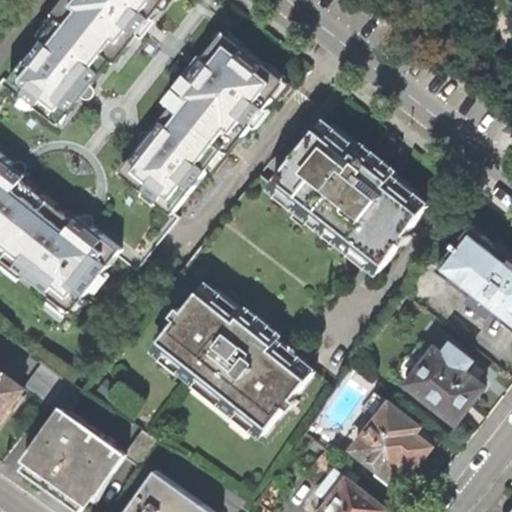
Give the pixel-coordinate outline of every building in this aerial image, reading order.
[(65,0),(62,4),(69,10),(63,17),(61,15),(8,82),(49,114),(58,103),(70,113),(90,88),(101,74),(93,67),(103,55),(112,62),(114,59),(110,56),(115,50),(123,55),(146,26),(166,0),(65,0)] [(234,48),(220,38),(199,64),(174,96),(182,103),(178,109),(173,105),(171,108),(178,114),(169,126),(161,120),(149,136),(130,160),(139,167),(130,178),(175,214),(228,146),(225,144),(231,136),(239,143),(276,96),(280,99),(293,84),(239,41),(234,48)] [(208,283),(158,346),(267,433),(317,370),(300,356),(285,344),(296,330),(307,329),(306,317),(318,315),(316,303),(328,302),(328,291),(339,289),(338,277),(350,276),(347,252),(353,246),(386,271),(431,204),(386,169),(325,120),(275,183),(261,172),(186,266),(208,283)] [(17,266),(80,315),(90,302),(85,298),(123,250),(92,225),(81,216),(77,221),(26,182),(30,176),(22,170),(0,152),(0,242),(1,241),(22,258),(17,266)] [(429,258),(511,323),(511,255),(462,216),(429,258)] [(410,384),(459,422),(474,404),(488,386),(468,369),(475,360),(455,344),(447,353),(439,347),(410,384)] [(45,363),(26,388),(49,405),(51,402),(68,379),(45,363)] [(0,422),(25,387),(0,370),(0,422)] [(56,486),(87,508),(114,470),(117,472),(128,457),(143,468),(162,441),(146,430),(128,454),(105,437),(106,435),(72,411),(86,392),(68,379),(51,402),(63,411),(52,426),(55,428),(28,466),(56,486)] [(357,449),(397,480),(410,463),(417,468),(425,458),(434,446),(417,432),(422,426),(377,391),(363,409),(378,421),(357,449)] [(324,511),(388,511),(391,509),(351,478),(350,479),(339,470),(322,491),(333,500),(324,511)] [(216,511),(159,471),(129,511),(216,511)]
